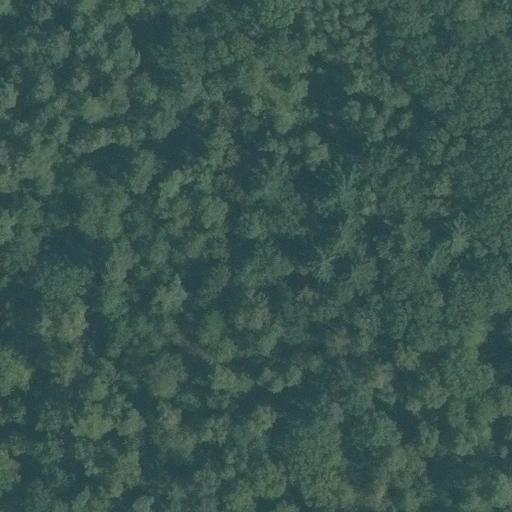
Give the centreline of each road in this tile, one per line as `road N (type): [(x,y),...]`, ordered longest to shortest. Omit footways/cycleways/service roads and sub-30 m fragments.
road 1 (track): [(374,0),(511,298)]
road 2 (track): [(262,511),(511,341)]
